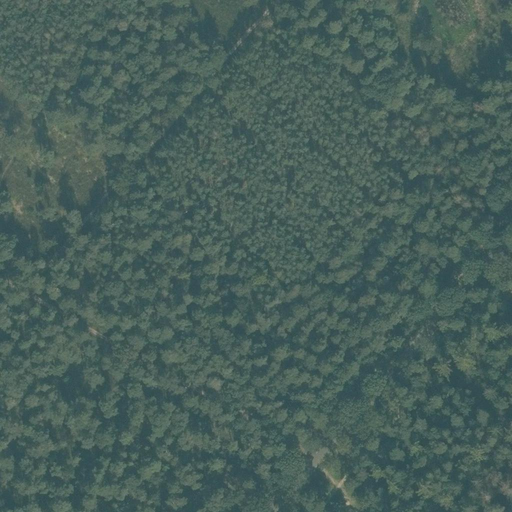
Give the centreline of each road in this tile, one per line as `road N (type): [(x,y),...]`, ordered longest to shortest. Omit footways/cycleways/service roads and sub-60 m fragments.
road 1 (track): [(282,0),(119,187),(39,296)]
road 2 (track): [(39,296),(305,438),(333,443),(338,488)]
road 3 (secondary): [(275,511),(511,234)]
road 4 (track): [(0,179),(101,0)]
